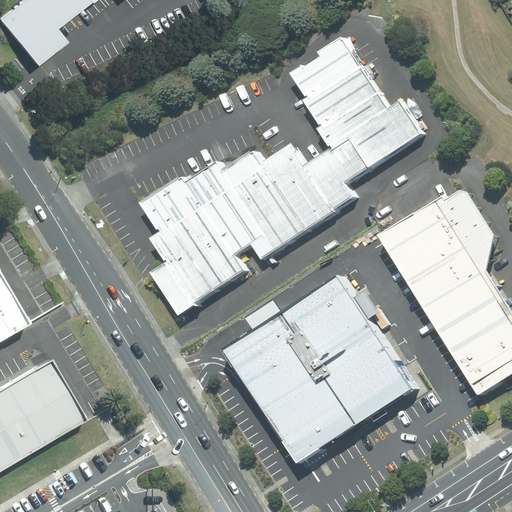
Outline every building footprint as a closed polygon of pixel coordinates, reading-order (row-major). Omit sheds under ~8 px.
[(27,0),(4,18),(37,61),(67,38),(57,25),(88,0),(27,0)] [(396,107),(350,36),(322,54),(326,59),(313,68),(312,66),(299,73),(334,127),(331,128),(343,148),(361,136),(381,166),(431,134),(408,99),(396,107)] [(160,271),(189,315),(205,305),(203,301),(252,269),(242,255),(261,243),(270,258),(364,197),(354,183),(381,166),(361,136),(343,148),(315,166),(306,152),(308,150),(303,142),(274,161),(275,163),(273,164),(264,149),(234,168),(228,159),(198,179),(195,174),(151,203),(169,231),(159,237),(175,262),(160,271)] [(394,233),(491,393),(511,379),(511,293),(498,271),(507,235),(481,192),(475,190),(460,200),(457,195),(394,233)] [(0,338),(27,322),(0,277),(0,338)] [(238,350),(310,462),(367,425),(403,402),(424,389),(393,341),(379,318),(365,297),(352,277),(295,313),(266,331),(238,350)] [(377,290),(365,297),(379,318),(390,311),(377,290)] [(257,317),(266,331),(295,313),(285,299),(257,317)] [(0,470),(41,446),(85,420),(49,360),(6,385),(0,388),(0,470)]
